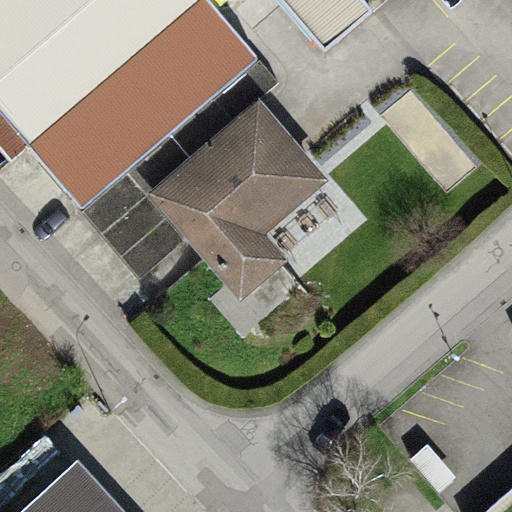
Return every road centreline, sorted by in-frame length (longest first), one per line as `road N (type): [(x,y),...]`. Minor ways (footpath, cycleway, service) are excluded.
road 1 (unclassified): [(233,470),(511,237)]
road 2 (residential): [(0,220),(233,470)]
